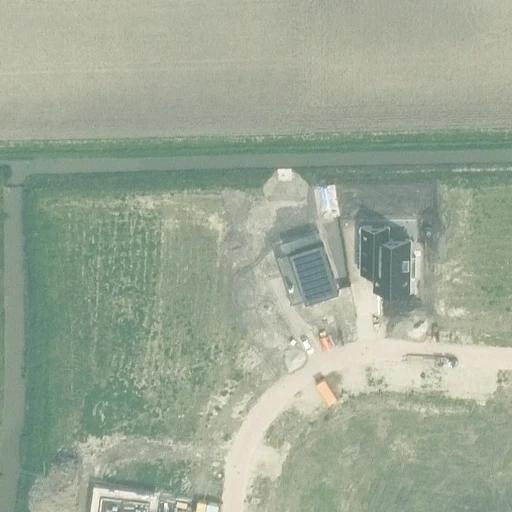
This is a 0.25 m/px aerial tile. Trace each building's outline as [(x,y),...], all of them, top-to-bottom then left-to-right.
[(389,225),(362,225),(362,265),(373,265),(373,270),(375,270),(375,287),(410,287),(410,273),(416,273),(416,255),(410,255),(410,237),(389,237),(389,225)] [(489,244),(454,240),(451,264),(448,293),(483,296),(489,244)] [(299,258),(285,263),(295,294),(318,286),(320,291),(326,289),(334,287),(325,259),(328,258),(322,241),(296,249),(299,258)] [(184,361),(193,348),(177,338),(187,323),(173,313),(153,343),(169,354),(152,379),(192,405),(210,378),(184,361)] [(170,473),(180,430),(149,423),(144,447),(129,443),(121,476),(148,482),(151,469),(170,473)] [(148,511),(150,499),(101,493),(99,511),(148,511)] [(419,497),(407,496),(406,504),(418,505),(419,497)] [(431,499),(419,497),(418,505),(430,507),(431,499)]
